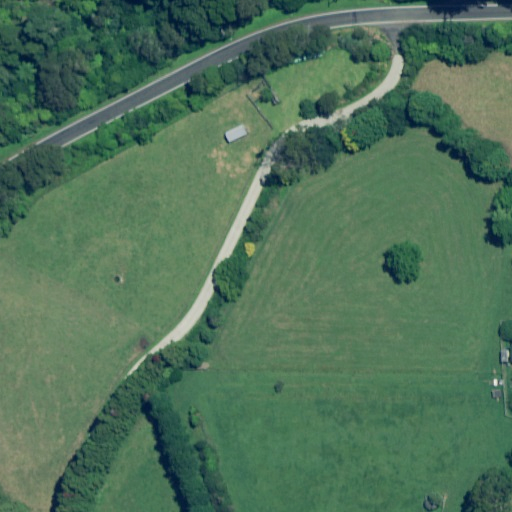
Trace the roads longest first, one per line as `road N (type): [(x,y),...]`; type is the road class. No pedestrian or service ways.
road 1 (unknown): [(390,13),(397,61),(387,83),(277,146),(193,314),(115,401),(61,511)]
road 2 (unclassified): [(511,13),(378,13),(268,34),(218,53),(0,174)]
